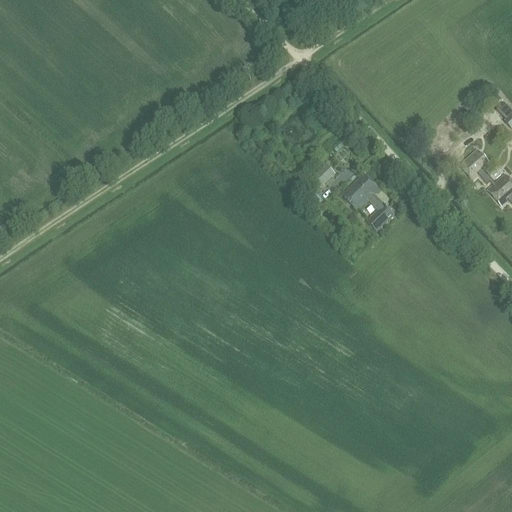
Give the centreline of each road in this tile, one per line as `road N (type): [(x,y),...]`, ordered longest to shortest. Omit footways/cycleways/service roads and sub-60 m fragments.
road 1 (track): [(300,58),(0,259)]
road 2 (track): [(300,58),(511,282)]
